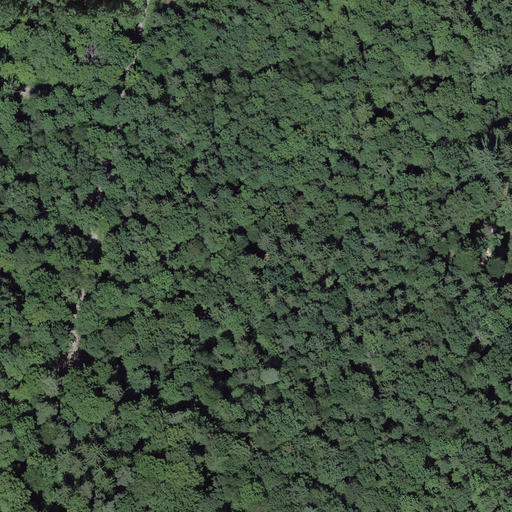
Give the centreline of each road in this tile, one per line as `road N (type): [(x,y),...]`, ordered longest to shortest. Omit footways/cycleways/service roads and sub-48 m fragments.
road 1 (track): [(145,0),(65,363),(0,419)]
road 2 (track): [(65,363),(356,511)]
road 3 (track): [(0,71),(18,90),(45,95),(127,87)]
